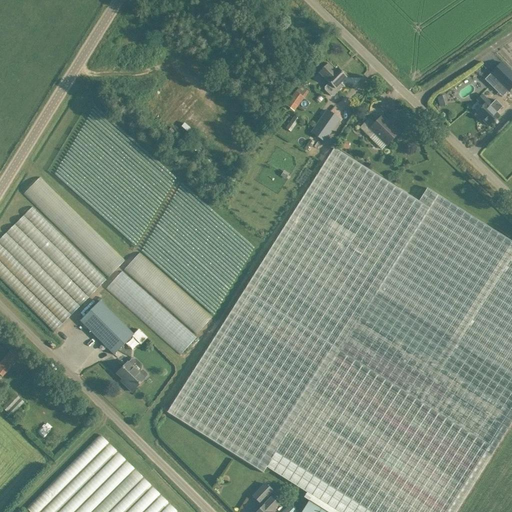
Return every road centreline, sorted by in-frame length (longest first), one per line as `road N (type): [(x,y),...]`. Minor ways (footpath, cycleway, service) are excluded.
road 1 (unclassified): [(210,511),(0,304)]
road 2 (unclassified): [(511,200),(309,0)]
road 3 (tertiary): [(0,192),(117,0)]
